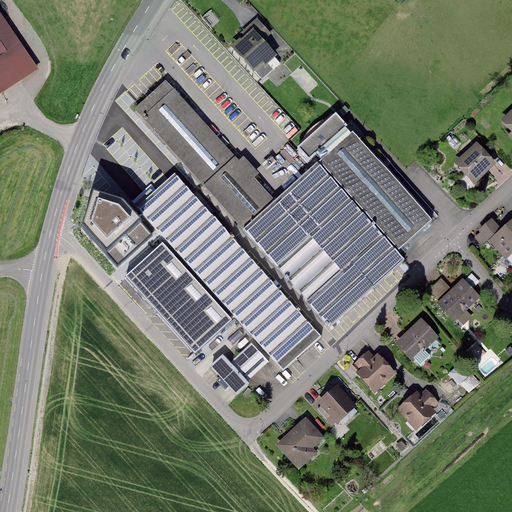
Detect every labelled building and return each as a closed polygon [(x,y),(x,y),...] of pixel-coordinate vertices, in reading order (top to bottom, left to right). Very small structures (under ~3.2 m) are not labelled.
[(0,91),(33,70),(0,21),(0,91)] [(243,48),(237,53),(261,80),(279,64),(259,42),(267,35),(256,24),(257,23),(256,22),(255,23),(247,30),(253,37),(249,41),(248,39),(241,45),(243,48)] [(306,77),(301,81),(307,87),(311,82),(306,77)] [(371,227),(316,166),(273,204),(165,83),(134,111),(243,231),(243,232),(285,278),(284,279),(285,281),(287,280),(308,303),(306,304),(325,325),(323,326),(325,329),(326,328),(328,329),(403,262),(373,228),(374,227),(372,225),(371,227)] [(344,107),(337,113),(341,117),(348,111),(344,107)] [(511,132),(511,130),(511,113),(502,122),(511,132)] [(320,162),(318,164),(397,252),(431,222),(351,134),(350,135),(344,130),(346,128),(335,115),(296,150),(308,163),(315,157),(320,162)] [(136,210),(282,372),(320,338),(297,313),(299,312),(297,310),(296,312),(232,240),(233,239),(231,237),(230,238),(131,129),(111,148),(144,184),(143,185),(153,195),(136,210)] [(466,175),(469,173),(475,180),(492,165),(475,147),(456,164),(466,175)] [(509,250),(511,252),(511,251),(511,222),(498,236),(488,225),(480,232),(481,233),(475,238),(481,245),(487,240),(489,243),(491,242),(503,256),(509,250)] [(194,356),(232,323),(162,245),(125,278),(194,356)] [(461,283),(439,305),(454,320),(476,298),(461,283)] [(420,323),(398,345),(412,360),(412,359),(419,366),(429,357),(422,350),(434,338),(420,323)] [(221,358),(210,368),(236,395),(246,385),(242,381),(243,380),(252,371),(253,372),(254,370),(264,361),(265,360),(252,347),(230,367),(221,358)] [(358,376),(358,375),(370,387),(374,383),(380,383),(391,373),(377,358),(374,361),(367,354),(355,364),(356,365),(351,369),(358,376)] [(335,420),(350,406),(335,388),(319,402),(335,420)] [(432,414),(428,411),(435,404),(425,392),(418,399),(414,396),(400,410),(409,420),(415,421),(419,425),(432,414)] [(304,421),(277,446),(297,468),(308,459),(303,454),(320,438),(304,421)]
